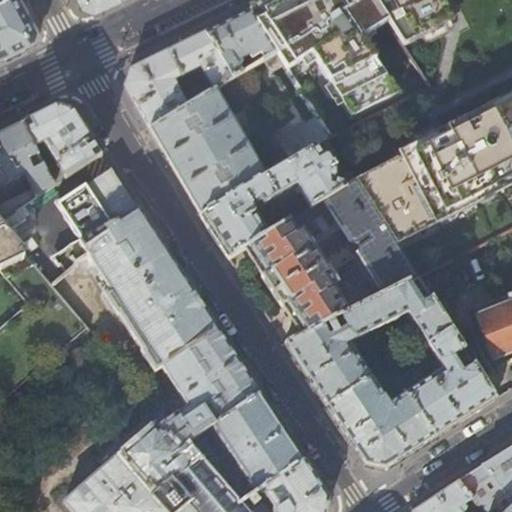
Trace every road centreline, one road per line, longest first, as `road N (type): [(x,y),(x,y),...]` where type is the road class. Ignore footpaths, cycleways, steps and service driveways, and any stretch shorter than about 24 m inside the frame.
road 1 (residential): [(71,51),(363,511)]
road 2 (residential): [(511,421),(372,511)]
